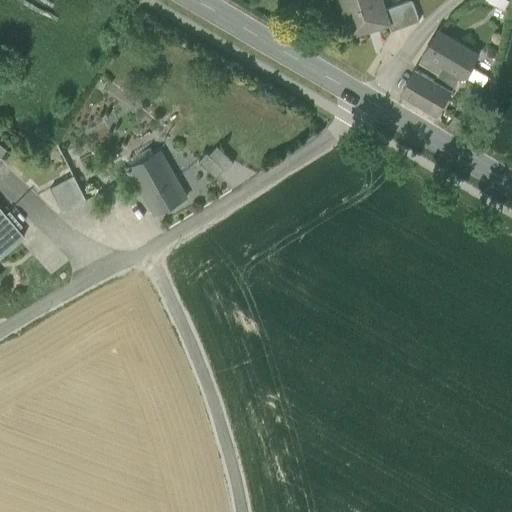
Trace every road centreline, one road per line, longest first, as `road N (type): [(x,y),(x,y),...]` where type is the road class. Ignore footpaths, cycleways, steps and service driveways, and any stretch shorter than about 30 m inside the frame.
road 1 (unclassified): [(248,511),(234,420),(197,365),(145,252)]
road 2 (unclassified): [(364,98),(350,119),(145,252)]
road 3 (tertiary): [(364,98),(195,0)]
road 4 (tertiary): [(511,186),(364,98)]
road 5 (unclassified): [(145,252),(0,330)]
road 6 (unclassified): [(454,0),(364,98)]
